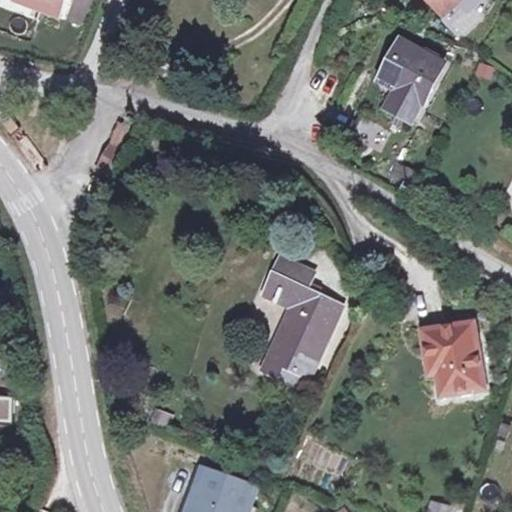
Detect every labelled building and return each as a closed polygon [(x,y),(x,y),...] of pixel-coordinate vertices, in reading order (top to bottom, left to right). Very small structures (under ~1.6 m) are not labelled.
[(26,0),(24,8),(66,24),(74,0),(26,0)] [(430,0),(448,20),(471,0),(430,0)] [(395,108),(419,120),(444,72),(450,64),(411,44),(391,83),(404,90),(395,108)] [(135,120),(124,116),(119,131),(131,134),(135,120)] [(367,120),(357,139),(386,154),(395,134),(367,120)] [(340,305),(273,274),(264,294),(291,307),(270,357),(311,375),(340,305)] [(421,330),(423,352),(432,350),(436,370),(440,394),(481,386),(470,323),(421,330)] [(426,373),(436,370),(432,350),(423,352),(426,373)] [(253,511),(261,488),(207,471),(193,511),(253,511)] [(463,511),(464,509),(431,503),(429,511),(463,511)]
